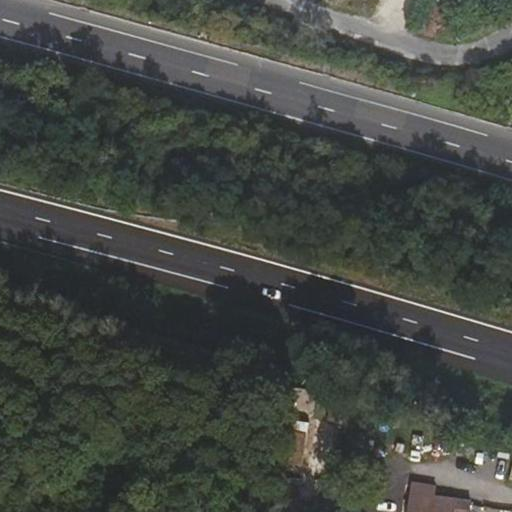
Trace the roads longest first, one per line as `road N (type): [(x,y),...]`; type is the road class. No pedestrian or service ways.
road 1 (trunk): [(511,163),(0,21)]
road 2 (trunk): [(0,211),(511,351)]
road 3 (unclassified): [(167,511),(0,326)]
road 4 (unclassified): [(511,33),(430,57),(276,0)]
